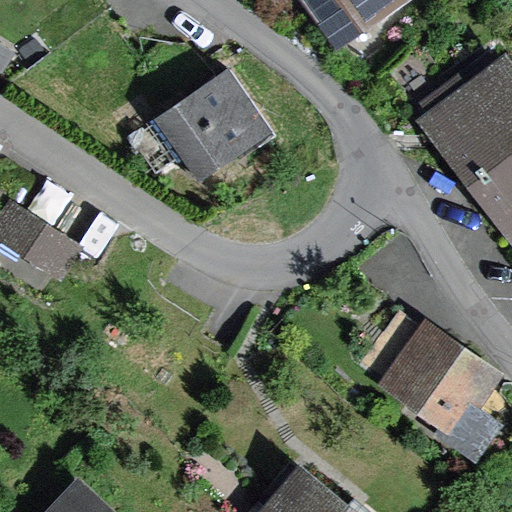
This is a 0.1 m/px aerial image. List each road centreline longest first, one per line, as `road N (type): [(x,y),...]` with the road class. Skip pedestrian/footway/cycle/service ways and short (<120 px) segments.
road 1 (residential): [(0,116),(195,246),(240,261),(287,258),(332,229),(356,202),(369,163)]
road 2 (residential): [(196,0),(314,88),(369,163)]
road 3 (residential): [(369,163),(511,346)]
